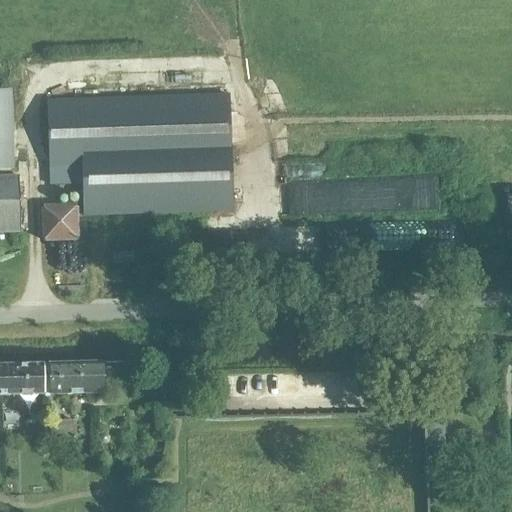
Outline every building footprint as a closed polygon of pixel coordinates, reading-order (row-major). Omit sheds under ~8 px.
[(10,93),(0,92),(0,171),(12,171),(10,93)] [(229,95),(48,100),(50,169),(82,168),(82,217),(233,213),(232,152),(231,151),(229,95)] [(0,233),(22,233),(20,178),(0,179),(0,233)] [(72,204),(37,205),(39,241),(74,240),(72,204)] [(47,396),(106,394),(106,365),(46,366),(47,396)] [(3,397),(47,396),(46,366),(3,368),(3,397)] [(434,413),(423,413),(423,428),(423,449),(429,449),(444,448),(444,413),(434,413)] [(76,422),(49,423),(49,441),(76,440),(76,422)]
